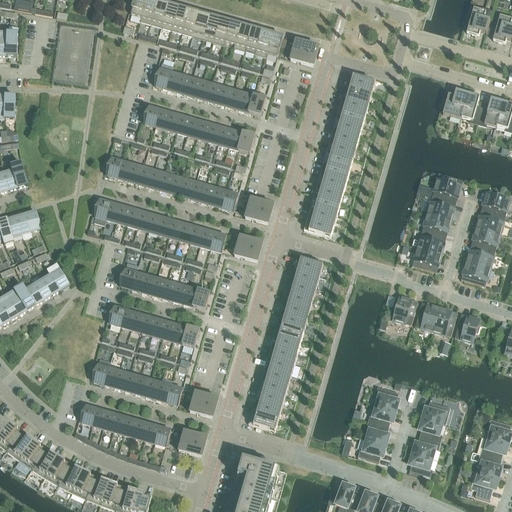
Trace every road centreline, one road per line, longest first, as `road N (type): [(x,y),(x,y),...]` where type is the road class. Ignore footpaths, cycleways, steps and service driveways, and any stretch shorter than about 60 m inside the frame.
road 1 (residential): [(204,492),(91,456),(0,385)]
road 2 (residential): [(306,138),(131,88)]
road 3 (residential): [(387,489),(220,434)]
road 4 (residential): [(277,241),(444,296)]
road 5 (residential): [(306,138),(329,57),(383,73),(398,61)]
road 6 (residential): [(251,333),(98,289)]
